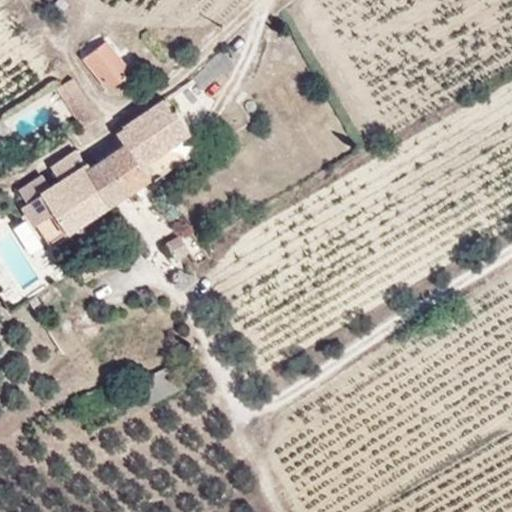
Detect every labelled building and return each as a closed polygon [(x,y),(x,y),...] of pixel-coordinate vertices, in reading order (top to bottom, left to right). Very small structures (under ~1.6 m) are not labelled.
[(132,71),(123,58),(101,26),(82,42),(115,82),(132,71)] [(236,60),(226,46),(190,71),(198,84),(236,60)] [(99,101),(71,61),(53,77),(78,113),(99,101)] [(171,97),(192,121),(214,103),(192,78),(171,97)] [(169,104),(159,92),(113,122),(140,160),(157,150),(190,128),(174,101),(169,104)] [(97,190),(140,160),(113,122),(72,150),(97,190)] [(163,157),(195,135),(190,128),(157,150),(163,157)] [(36,233),(97,190),(72,150),(63,137),(37,154),(46,169),(36,176),(14,190),(8,194),(36,233)] [(14,190),(36,176),(27,165),(7,178),(14,190)] [(0,302),(35,291),(6,202),(0,204),(0,302)] [(188,252),(179,237),(167,244),(176,259),(188,252)] [(97,258),(86,240),(69,255),(79,271),(97,258)] [(154,403),(181,390),(169,366),(142,379),(154,403)]
